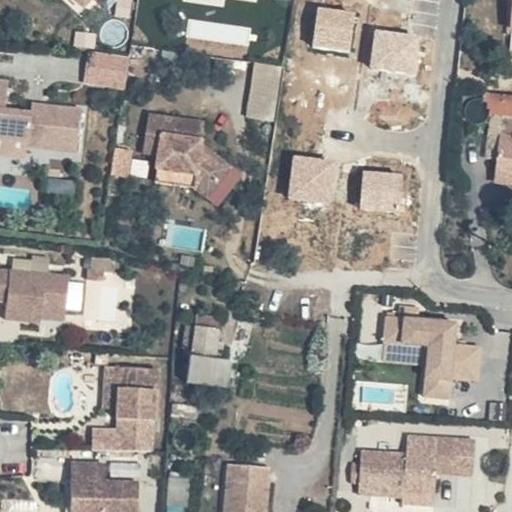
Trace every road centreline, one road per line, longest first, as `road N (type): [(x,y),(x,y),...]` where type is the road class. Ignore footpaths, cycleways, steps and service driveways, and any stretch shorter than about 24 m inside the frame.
road 1 (residential): [(455,0),(433,268),(453,292),(511,303)]
road 2 (unknown): [(344,290),(322,468),(295,489)]
road 3 (unknown): [(344,290),(267,287),(218,254)]
